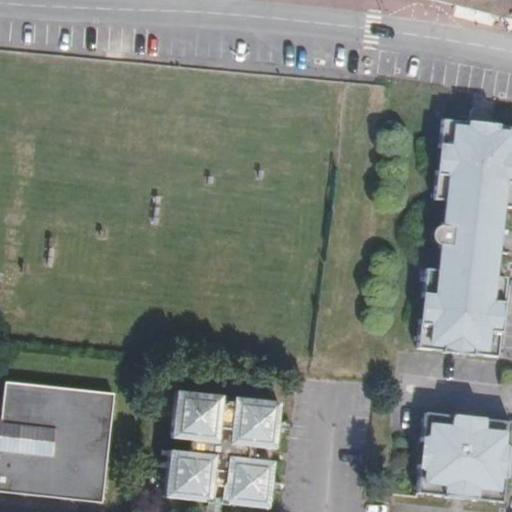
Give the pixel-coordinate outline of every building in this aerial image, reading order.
[(511,0),(430,0),(511,22),(511,0)] [(511,128),(441,121),(433,201),(445,202),(443,227),(438,228),(434,230),(429,237),(434,244),(440,247),(437,271),(425,270),(416,350),(497,359),(506,278),(494,277),(501,209),(511,210),(511,128)] [(107,392),(1,381),(0,395),(0,489),(96,500),(107,392)] [(217,397),(171,393),(166,438),(187,440),(186,453),(165,451),(160,497),(206,501),(205,511),(214,511),(218,511),(219,505),(264,509),(268,463),(248,461),(249,448),(268,450),(273,404),(228,400),(228,405),(217,404),(217,397)] [(511,423),(424,414),(416,494),(503,504),(511,423)]
